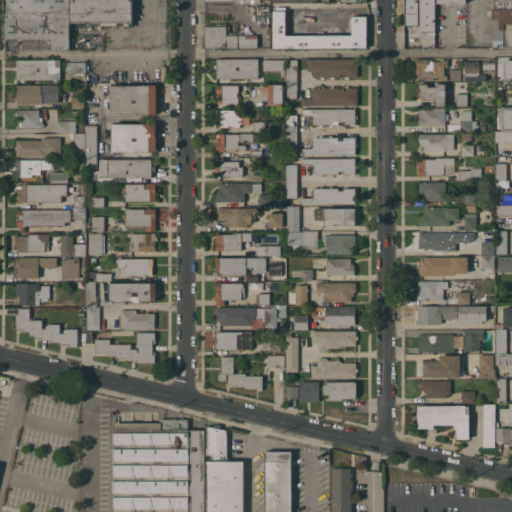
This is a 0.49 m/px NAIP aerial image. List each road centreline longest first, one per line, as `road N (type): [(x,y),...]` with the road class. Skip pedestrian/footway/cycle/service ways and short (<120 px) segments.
road 1 (tertiary): [(511,478),(0,356)]
road 2 (residential): [(389,0),(389,449)]
road 3 (residential): [(187,0),(187,397)]
